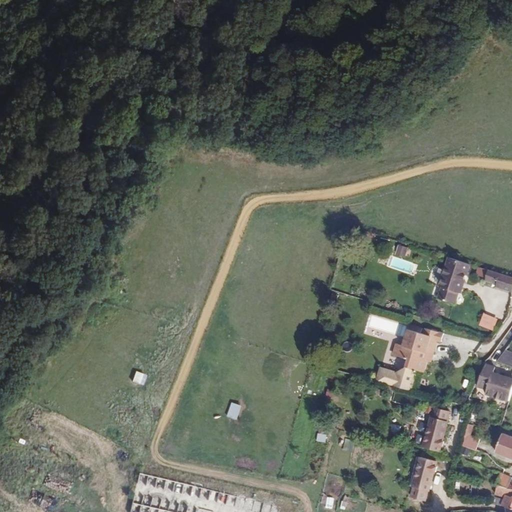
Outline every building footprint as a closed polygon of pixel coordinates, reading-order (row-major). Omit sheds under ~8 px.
[(465,300),(475,270),(454,263),(445,293),(447,294),(443,306),(459,311),(463,299),(465,300)] [(511,295),(511,282),(493,276),(491,286),(502,290),(502,292),(511,295)] [(424,353),(430,334),(391,323),(385,341),(417,351),(424,353)] [(453,364),(457,350),(461,351),(464,343),(446,337),(444,343),(437,341),(438,337),(430,334),(424,353),(417,351),(413,364),(428,368),(426,375),(415,382),(401,377),(398,389),(416,394),(431,398),(437,379),(444,381),(447,369),(446,368),(448,362),(453,364)] [(508,403),(511,390),(511,382),(507,381),(508,378),(494,373),(495,370),(487,366),(479,388),(485,391),(485,394),(508,403)] [(485,412),(489,402),(478,398),(475,408),(485,412)] [(445,443),(454,415),(440,411),(437,421),(434,421),(426,449),(441,454),(443,449),(445,450),(447,444),(445,443)] [(485,429),(486,418),(473,414),(470,423),(485,429)] [(492,457),(488,444),(474,440),(471,437),(467,435),(464,447),(492,457)] [(511,459),(511,439),(502,436),(496,454),(511,459)] [(437,474),(439,468),(437,468),(439,464),(422,458),(413,487),(416,487),(413,498),(427,502),(430,493),(436,474),(437,474)] [(504,488),(508,479),(504,477),(495,485),(504,488)] [(503,511),(511,511),(511,480),(508,479),(504,488),(495,485),(489,506),(503,511)]
